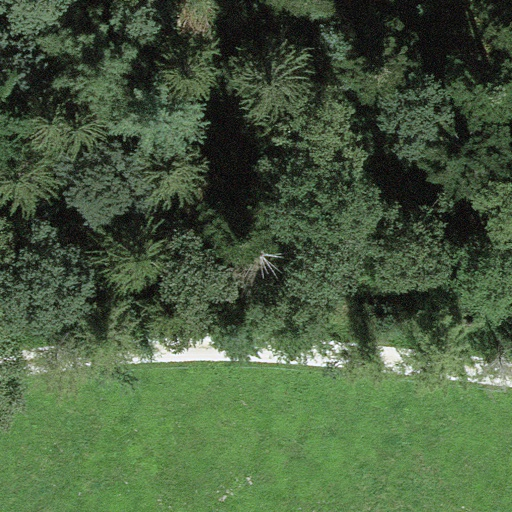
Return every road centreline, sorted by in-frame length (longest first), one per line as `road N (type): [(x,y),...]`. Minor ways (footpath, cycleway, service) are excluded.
road 1 (track): [(0,102),(200,137),(511,247)]
road 2 (track): [(511,371),(388,353),(146,342),(0,366)]
